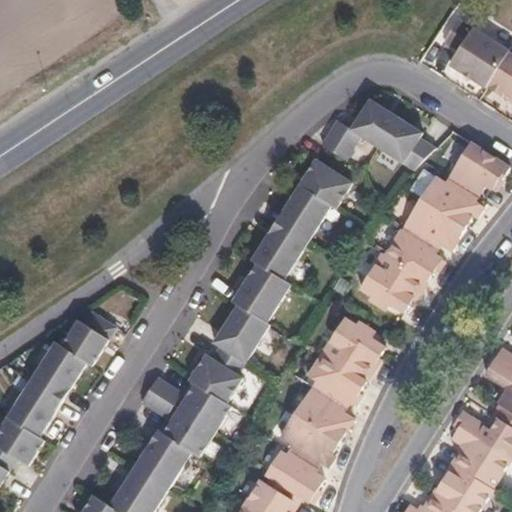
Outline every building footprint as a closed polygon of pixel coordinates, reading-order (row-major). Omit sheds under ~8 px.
[(446,64),(484,89),(486,84),(507,52),(470,27),(446,64)] [(511,55),(507,52),(486,84),(501,94),(504,90),(511,95),(511,55)] [(425,128),(373,96),(370,98),(353,126),(341,118),(336,122),(324,143),(348,158),(363,134),(416,166),(438,143),(422,134),(425,128)] [(511,176),(511,172),(473,147),(449,185),(475,202),(481,194),(485,196),(492,200),(499,189),(502,191),(511,176)] [(255,275),(305,245),(331,203),(336,205),(353,180),(317,157),(284,210),(291,213),(285,223),(279,233),(272,230),(255,258),(259,262),(234,301),(240,303),(224,331),(229,334),(224,343),(215,357),(209,353),(192,379),(198,383),(168,432),(162,430),(137,469),(142,472),(135,483),(130,480),(114,506),(98,495),(86,511),(157,511),(195,452),(203,457),(234,405),(229,402),(246,375),(240,373),(272,322),(268,320),(283,296),(255,275)] [(475,202),(449,185),(445,191),(436,185),(423,207),(468,235),(475,224),(478,225),(484,216),(476,210),(472,208),(475,202)] [(495,202),(502,191),(499,189),(492,200),(495,202)] [(475,202),(480,204),(485,196),(481,194),(475,202)] [(476,210),(480,204),(475,202),(472,208),(476,210)] [(454,257),(468,235),(423,207),(405,234),(436,254),(440,248),(446,252),(454,257)] [(291,213),(284,210),(278,220),(285,223),(291,213)] [(285,223),(278,220),(272,230),(279,233),(285,223)] [(387,262),(429,289),(437,277),(441,279),(447,268),(438,263),(433,260),(436,254),(405,234),(387,262)] [(286,275),(305,245),(255,275),(283,296),(293,281),(286,275)] [(436,254),(441,258),(446,252),(440,248),(436,254)] [(438,263),(441,258),(436,254),(433,260),(438,263)] [(416,311),(429,289),(387,262),(385,261),(366,290),(376,296),(374,300),(370,305),(381,312),(385,306),(391,311),(406,320),(413,309),(416,311)] [(376,296),(366,290),(364,293),(374,300),(376,296)] [(388,316),(391,311),(385,306),(381,312),(388,316)] [(0,511),(0,493),(7,482),(1,478),(7,468),(14,472),(22,459),(32,464),(48,440),(44,436),(60,410),(54,406),(61,396),(67,386),(73,389),(89,363),(95,365),(120,326),(95,311),(88,322),(82,319),(65,344),(59,341),(0,435),(0,511)] [(342,326),(341,329),(351,336),(353,333),(342,326)] [(322,359),(366,388),(379,367),(377,366),(384,353),(372,347),(365,342),(368,336),(357,328),(353,333),(351,336),(341,329),(322,359)] [(218,340),(224,343),(229,334),(224,331),(218,340)] [(365,342),(372,347),(376,340),(368,336),(365,342)] [(507,371),(511,363),(511,354),(507,351),(497,365),(507,371)] [(358,401),(366,388),(322,359),(307,383),(315,388),(313,393),(341,411),(345,406),(350,410),(355,413),(361,403),(358,401)] [(499,382),(507,371),(497,365),(490,377),(499,382)] [(511,374),(507,371),(499,382),(511,390),(511,392),(502,408),(511,414),(511,374)] [(185,390),(163,377),(159,375),(143,403),(146,405),(168,417),(185,390)] [(61,396),(67,399),(73,389),(67,386),(61,396)] [(296,420),(340,449),(354,426),(344,419),(339,416),(341,411),(313,393),(296,420)] [(54,406),(60,410),(67,399),(61,396),(54,406)] [(341,411),(347,415),(350,410),(345,406),(341,411)] [(511,428),(511,420),(499,412),(495,419),(502,423),(511,428)] [(465,415),(458,425),(466,430),(473,420),(465,415)] [(496,434),(502,423),(495,419),(488,429),(496,434)] [(333,460),(340,449),(296,420),(282,442),(294,449),(290,455),(315,472),(319,466),(324,469),(329,472),(336,462),(333,460)] [(466,430),(458,425),(457,428),(460,430),(511,463),(511,462),(511,428),(502,423),(496,434),(488,429),(473,420),(466,430)] [(465,447),(454,465),(494,490),(511,463),(460,430),(453,440),(456,441),(465,447)] [(303,503),(316,511),(324,498),(320,496),(326,486),(317,481),(312,477),(315,472),(290,455),(287,460),(283,458),(268,480),(270,481),(303,503)] [(494,490),(454,465),(446,476),(447,477),(441,488),(440,487),(433,497),(455,511),(482,511),(496,492),(494,490)] [(315,472),(320,475),(324,469),(319,466),(315,472)] [(1,478),(7,482),(14,472),(7,468),(1,478)] [(142,472),(137,469),(130,480),(135,483),(142,472)] [(317,481),(320,475),(315,472),(312,477),(317,481)] [(288,511),(297,511),(303,503),(270,481),(266,487),(293,504),(288,511)] [(248,511),(249,511),(288,511),(293,504),(266,487),(263,486),(248,511)] [(455,511),(433,497),(423,511),(421,511),(413,506),(411,505),(405,511),(455,511)]
